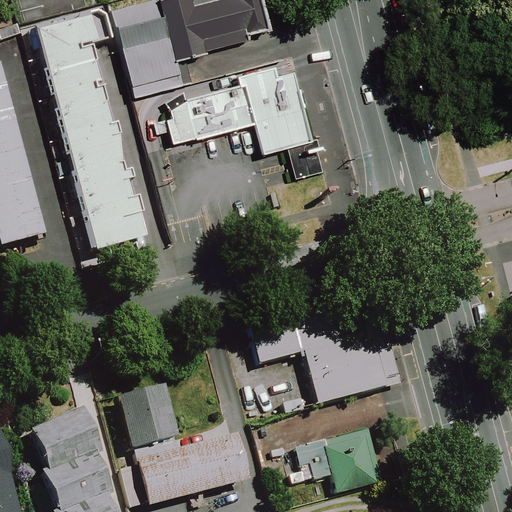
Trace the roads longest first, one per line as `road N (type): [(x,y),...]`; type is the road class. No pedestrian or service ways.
road 1 (residential): [(0,352),(410,238)]
road 2 (secondary): [(410,238),(486,511)]
road 3 (secondary): [(351,0),(410,238)]
